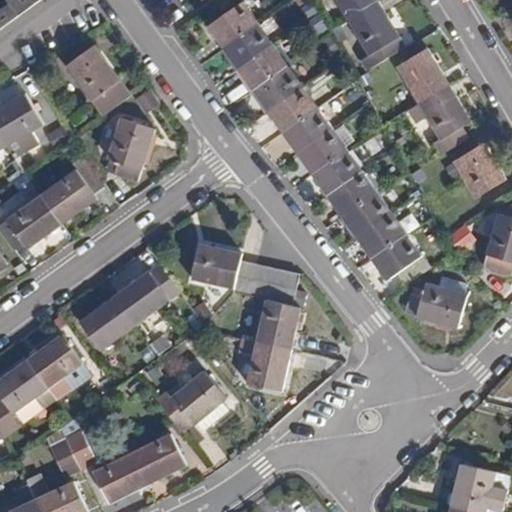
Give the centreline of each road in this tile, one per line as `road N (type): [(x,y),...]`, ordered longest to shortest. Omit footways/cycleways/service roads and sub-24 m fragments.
road 1 (residential): [(0,326),(238,153)]
road 2 (residential): [(395,376),(382,341),(238,153)]
road 3 (residential): [(238,153),(121,0)]
road 4 (residential): [(200,511),(274,461),(326,459)]
